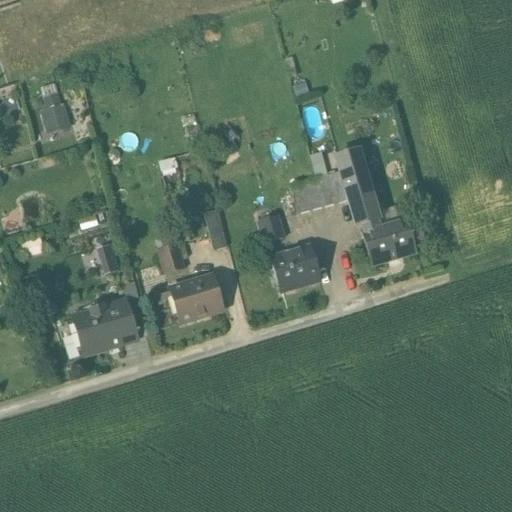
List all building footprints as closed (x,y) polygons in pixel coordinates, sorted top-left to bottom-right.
[(62,108),(59,109),(56,99),(45,102),(48,112),(41,114),(46,131),(67,125),(62,108)] [(326,154),(331,174),(341,171),(338,160),(335,161),(333,152),(326,154)] [(341,174),(328,177),(336,206),(348,202),(341,174)] [(328,177),(315,181),(323,209),(336,206),(328,177)] [(315,181),(289,188),(297,217),(323,209),(315,181)] [(362,181),(351,185),(353,192),(364,189),(362,181)] [(353,192),(349,194),(356,219),(372,215),(364,189),(353,192)] [(401,208),(382,214),(386,227),(405,221),(401,208)] [(216,213),(204,216),(213,253),(226,249),(216,213)] [(276,218),(259,224),(265,246),(283,241),(276,218)] [(405,221),(361,234),(371,268),(415,255),(405,221)] [(173,238),(162,241),(166,251),(176,248),(173,238)] [(106,275),(121,271),(114,245),(99,249),(106,275)] [(176,248),(158,254),(165,276),(183,271),(176,248)] [(309,249),(270,261),(280,295),(319,284),(309,249)] [(175,312),(180,326),(222,313),(211,279),(188,287),(169,292),(170,294),(175,312)] [(175,312),(170,294),(150,300),(156,318),(175,312)] [(124,305),(73,321),(78,337),(84,358),(135,343),(124,305)] [(78,337),(64,341),(70,362),(84,358),(78,337)]
